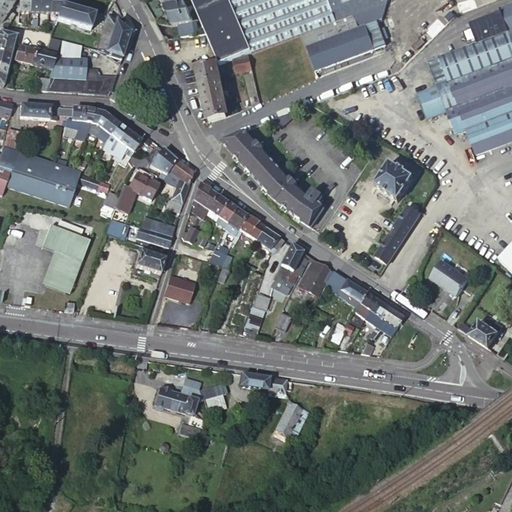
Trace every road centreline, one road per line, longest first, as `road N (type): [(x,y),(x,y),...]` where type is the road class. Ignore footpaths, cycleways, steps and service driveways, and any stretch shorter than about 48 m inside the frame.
road 1 (tertiary): [(203,158),(284,227),(457,349)]
road 2 (secondary): [(141,347),(448,391)]
road 3 (unknown): [(190,139),(338,85),(400,83)]
road 4 (unclassified): [(141,347),(203,158)]
road 5 (secondary): [(0,329),(141,347)]
road 6 (tertiary): [(148,37),(199,152)]
